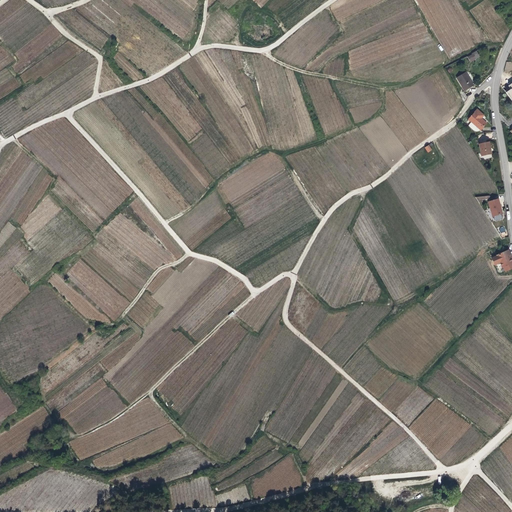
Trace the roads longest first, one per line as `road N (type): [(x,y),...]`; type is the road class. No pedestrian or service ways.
road 1 (track): [(417,0),(449,62),(382,89),(380,115),(319,143),(247,157),(163,220),(192,254),(160,267),(116,323),(90,320),(45,282),(0,321)]
road 2 (track): [(497,80),(385,179),(331,210),(293,275),(258,292),(192,254)]
road 3 (track): [(0,145),(156,77),(197,49),(280,43),(335,0)]
road 4 (track): [(210,511),(324,484),(473,463)]
road 5 (track): [(293,275),(284,310),(296,334),(445,471)]
road 6 (track): [(258,292),(157,384),(83,434)]
road 7 (residential): [(511,44),(496,101),(511,204)]
road 8 (track): [(69,113),(163,220)]
road 9 (track): [(26,0),(99,56),(97,97)]
road 10 (track): [(265,48),(295,69),(382,89)]
